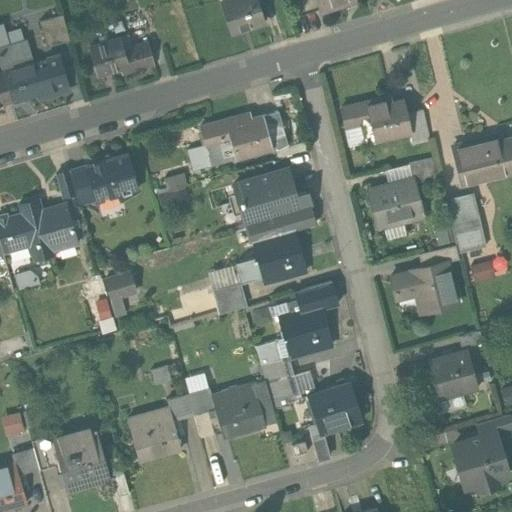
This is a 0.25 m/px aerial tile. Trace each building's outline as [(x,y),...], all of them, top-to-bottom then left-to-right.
[(264,24),(257,0),(231,0),(221,3),(231,34),(264,24)] [(315,0),(320,14),(350,4),(348,0),(315,0)] [(62,15),(39,22),(46,48),(69,41),(62,15)] [(120,39),(90,48),(98,76),(127,68),(128,73),(130,73),(123,51),(120,39)] [(0,60),(4,73),(12,102),(40,93),(42,99),(67,91),(57,57),(32,65),(25,40),(0,47),(0,60)] [(123,51),(130,73),(153,66),(147,44),(123,51)] [(0,105),(12,102),(4,73),(0,74),(0,105)] [(373,133),(375,142),(410,134),(411,133),(406,115),(403,102),(381,107),(379,101),(340,110),(344,128),(360,124),(362,135),(373,133)] [(423,111),(406,115),(411,133),(410,134),(412,145),(430,141),(423,111)] [(210,166),(286,144),(277,112),(240,122),(239,116),(199,128),(210,166)] [(501,136),(452,147),(462,185),(511,173),(511,139),(502,142),(501,136)] [(126,155),(69,172),(79,206),(117,195),(121,200),(137,190),(126,155)] [(295,196),(287,170),(233,185),(245,226),(310,206),(306,193),(295,196)] [(76,195),(69,172),(56,176),(63,199),(76,195)] [(368,190),(378,230),(422,219),(412,179),(368,190)] [(474,198),(446,205),(456,246),(459,259),(487,252),(474,198)] [(24,216),(0,223),(0,246),(2,253),(32,245),(37,262),(54,257),(52,252),(77,245),(66,204),(41,211),(38,203),(21,208),(24,216)] [(253,243),(294,232),(315,225),(310,206),(245,226),(250,244),(253,243)] [(300,256),(294,232),(253,243),(263,283),(304,272),(300,256)] [(430,252),(434,265),(447,262),(447,263),(459,260),(459,259),(456,246),(430,252)] [(496,258),(474,263),(478,280),(500,274),(496,258)] [(410,273),(390,277),(394,293),(414,290),(420,314),(457,305),(447,263),(447,262),(434,265),(410,271),(410,273)] [(131,270),(101,278),(113,317),(127,313),(123,298),(138,294),(131,270)] [(338,307),(332,283),(296,293),(298,301),(289,304),(291,313),(280,316),(285,338),(256,346),(261,364),(283,358),(283,360),(332,347),(328,331),(323,311),(338,307)] [(458,338),(461,348),(482,342),(479,332),(458,338)] [(428,361),(438,400),(477,389),(466,350),(428,361)] [(261,364),(272,401),(294,395),(290,381),(283,360),(283,358),(261,364)] [(290,381),(294,395),(312,390),(308,376),(290,381)] [(270,402),(264,382),(211,397),(215,410),(208,413),(214,435),(222,432),(223,437),(276,423),(272,410),(270,402)] [(361,422),(348,383),(309,395),(321,434),(343,428),(349,433),(356,431),(358,424),(361,422)] [(208,389),(187,395),(194,416),(200,439),(214,435),(208,413),(215,410),(211,397),(208,389)] [(168,409),(172,422),(194,416),(187,395),(166,401),(168,409)] [(272,401),(270,402),(272,410),(291,405),(291,402),(296,401),(294,395),(272,401)] [(168,409),(126,420),(131,441),(135,439),(141,460),(178,450),(173,432),(174,432),(172,422),(168,409)] [(476,425),(480,438),(494,434),(495,435),(511,430),(511,426),(509,415),(476,425)] [(104,459),(94,425),(52,437),(54,443),(60,464),(63,473),(64,473),(69,491),(106,480),(100,460),(104,459)] [(281,441),(289,470),(318,462),(310,433),(281,441)] [(461,474),(465,488),(475,485),(477,491),(498,485),(496,479),(506,476),(495,435),(494,434),(480,438),(453,446),(457,460),(454,465),(456,471),(461,474)] [(38,470),(60,464),(54,443),(32,449),(38,470)] [(14,462),(17,476),(38,470),(32,449),(12,455),(14,462)] [(17,476),(14,462),(0,466),(0,510),(24,503),(19,485),(20,485),(17,476)] [(129,494),(123,473),(111,476),(117,497),(129,494)]
